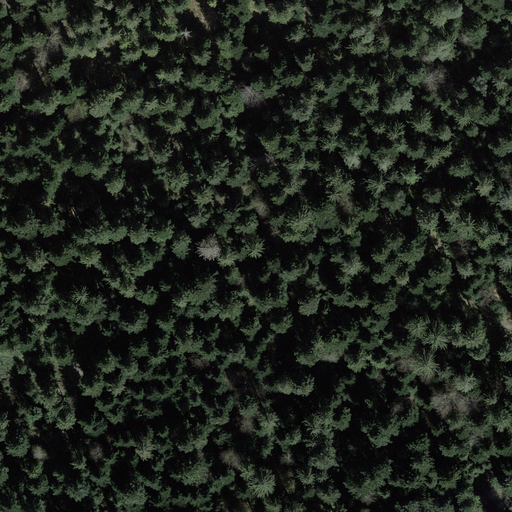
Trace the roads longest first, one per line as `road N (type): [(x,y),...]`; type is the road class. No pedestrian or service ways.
road 1 (track): [(266,134),(285,186),(316,205),(395,223),(422,246),(446,303),(485,347),(511,357)]
road 2 (track): [(35,511),(78,373)]
